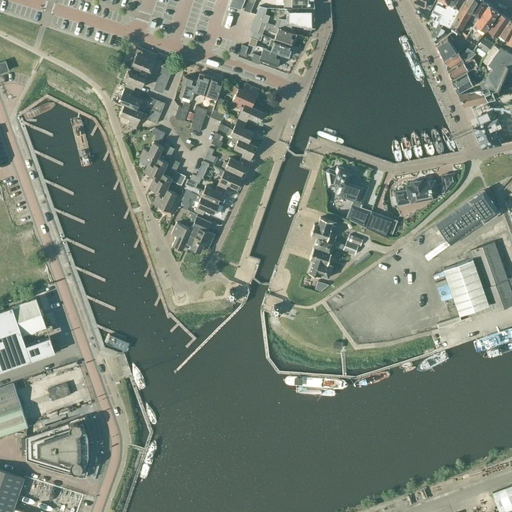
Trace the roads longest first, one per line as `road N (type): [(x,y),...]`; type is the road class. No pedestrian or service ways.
road 1 (unclassified): [(98,511),(117,440),(0,116)]
road 2 (residential): [(143,203),(178,288),(198,285),(293,87)]
road 3 (residential): [(213,119),(195,161),(162,122),(185,50)]
road 4 (residential): [(402,0),(475,155)]
road 5 (residential): [(314,144),(394,171),(475,155)]
road 6 (unclassified): [(379,260),(460,187),(475,155)]
